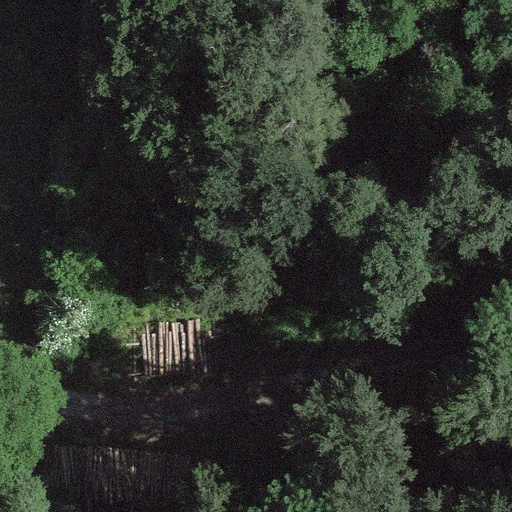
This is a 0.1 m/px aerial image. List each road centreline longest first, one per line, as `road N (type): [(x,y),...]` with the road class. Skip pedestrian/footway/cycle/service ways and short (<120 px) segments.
road 1 (track): [(0,385),(113,404),(268,378)]
road 2 (track): [(511,294),(426,337),(268,378)]
